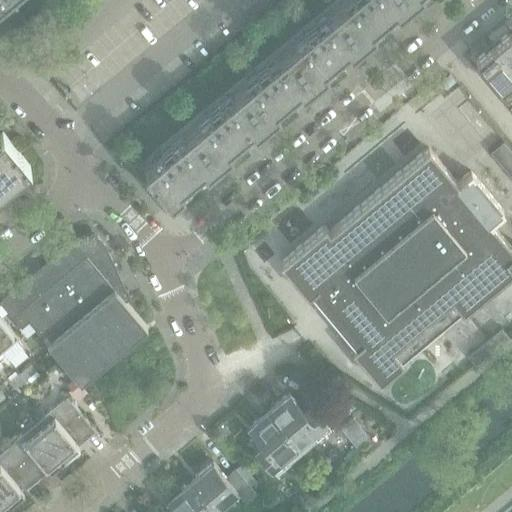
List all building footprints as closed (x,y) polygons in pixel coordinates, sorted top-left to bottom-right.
[(378,18),(386,12),(394,6),(397,10),(408,0),(344,0),(336,7),(362,39),(374,29),(371,24),(378,18)] [(323,64),(336,53),(346,45),(349,49),(362,39),(336,7),(288,48),(314,79),(327,68),(323,64)] [(511,34),(509,31),(492,45),(511,68),(511,34)] [(511,77),(511,68),(492,45),(475,60),(499,89),(511,77)] [(287,94),(291,91),(298,86),(301,90),(314,79),(288,48),(240,87),(266,119),(278,109),(275,105),(281,99),(287,94)] [(227,144),(239,134),(243,131),(244,131),(250,125),(253,129),(266,119),(240,87),(192,127),(218,159),(231,148),(227,144)] [(179,184),(196,171),(202,165),(205,169),(218,159),(192,127),(143,168),(169,199),(183,188),(179,184)] [(16,176),(30,165),(2,132),(0,133),(0,189),(10,182),(16,176)] [(511,151),(503,140),(490,151),(511,177),(511,151)] [(324,225),(280,262),(307,294),(310,292),(355,346),(352,348),(379,380),(459,314),(511,269),(511,248),(490,222),(504,210),(470,169),(456,181),(428,148),(329,231),(324,225)] [(147,326),(123,297),(126,296),(102,244),(98,238),(91,235),(83,234),(33,273),(32,272),(28,274),(29,277),(0,301),(20,326),(28,319),(80,382),(147,326)] [(18,337),(5,321),(0,315),(0,348),(1,350),(8,358),(22,347),(15,339),(18,337)] [(475,364),(508,335),(506,332),(501,326),(467,354),(472,361),(475,364)] [(25,379),(36,370),(30,363),(19,372),(25,379)] [(14,387),(25,379),(19,372),(8,381),(14,387)] [(78,396),(86,390),(80,382),(71,388),(78,396)] [(27,401),(28,393),(24,389),(15,397),(22,405),(27,401)] [(325,421),(307,400),(300,406),(288,392),(268,409),(299,446),(302,444),(301,442),(325,421)] [(96,430),(78,409),(65,393),(64,394),(66,396),(35,422),(64,457),(79,445),(77,443),(93,430),(95,431),(96,430)] [(299,446),(268,409),(248,425),(260,439),(253,445),(271,467),(295,446),(297,448),(299,446)] [(367,435),(352,417),(340,427),(355,445),(367,435)] [(64,457),(35,422),(7,445),(19,459),(36,478),(48,467),(50,469),(64,457)] [(36,478),(19,459),(7,445),(0,450),(0,492),(9,503),(23,491),(22,489),(26,485),(34,479),(36,480),(37,479),(36,478)] [(249,485),(235,468),(225,476),(212,460),(189,480),(214,509),(237,490),(245,500),(255,492),(249,485)] [(256,480),(241,462),(235,468),(249,485),(256,480)] [(210,511),(214,509),(189,480),(166,499),(177,511),(210,511)] [(0,510),(9,503),(0,492),(0,510)]
